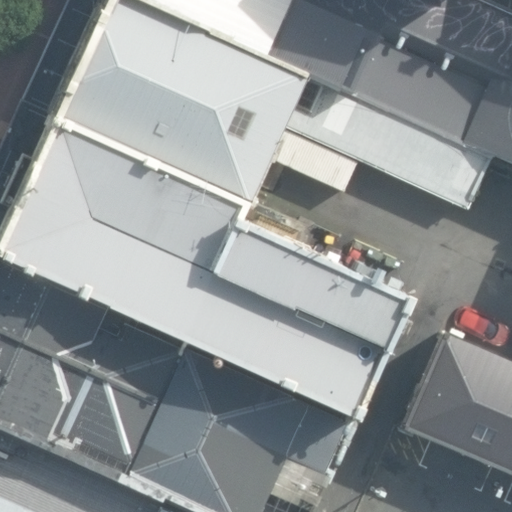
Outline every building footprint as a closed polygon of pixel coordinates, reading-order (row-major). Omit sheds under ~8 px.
[(139,0),(91,0),(0,209),(0,259),(340,414),(402,290),(236,209),(277,126),(462,207),(484,148),(408,116),(351,91),(139,0)] [(511,4),(499,0),(139,0),(351,91),(383,20),(492,69),(511,22),(511,4)] [(511,22),(492,69),(485,84),(430,61),(408,116),(484,148),(511,160),(511,22)] [(299,511),(340,414),(0,259),(0,432),(190,511),(299,511)] [(511,469),(511,354),(444,324),(401,420),(511,469)] [(190,511),(0,432),(0,511),(190,511)]
